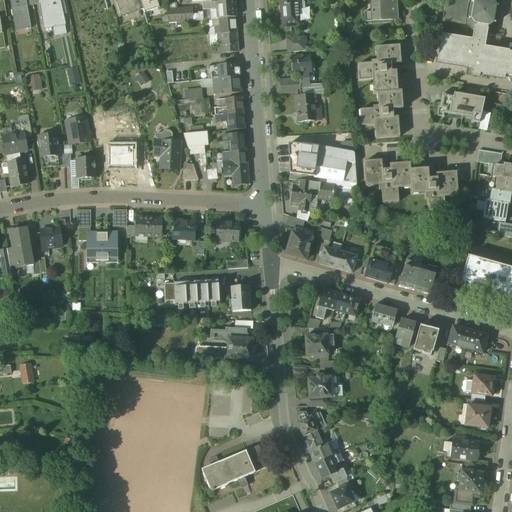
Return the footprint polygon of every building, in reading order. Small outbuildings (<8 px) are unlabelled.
[(25,0),(17,0),(10,1),(16,32),(23,31),(22,29),(30,27),(27,7),(25,0)] [(37,0),(39,5),(43,30),(53,28),(55,37),(67,35),(59,0),(37,0)] [(131,0),(113,0),(116,7),(118,7),(120,15),(135,10),(134,7),(131,0)] [(156,0),(140,0),(142,5),(144,13),(159,8),(156,0)] [(234,0),(186,0),(187,4),(202,3),(202,11),(217,10),(218,20),(219,19),(236,18),(234,0)] [(279,0),(282,27),(301,26),(299,10),(299,6),(298,5),(303,1),(304,0),(279,0)] [(370,0),(371,12),(365,13),(365,22),(397,21),(395,0),(370,0)] [(469,0),(445,0),(442,23),(468,27),(473,34),(475,23),(473,20),(476,4),(469,3),(469,0)] [(492,4),(479,1),(476,3),(476,4),(473,20),(475,23),(473,34),(472,42),(442,37),(437,63),(473,69),(472,76),(480,77),(480,75),(504,79),(504,76),(508,53),(508,52),(485,49),(486,43),(487,35),(489,25),(491,23),(494,6),(492,4)] [(191,9),(168,10),(169,24),(203,21),(202,13),(192,14),(191,9)] [(236,18),(219,19),(220,27),(220,34),(236,33),(236,18)] [(236,33),(220,34),(221,44),(222,53),(238,52),(236,33)] [(220,34),(213,35),(213,45),(221,44),(220,34)] [(303,38),(287,39),(287,53),(305,52),(303,38)] [(4,49),(0,50),(0,72),(14,70),(10,46),(3,47),(4,49)] [(399,46),(375,48),(376,49),(377,49),(377,55),(376,55),(377,61),(371,62),(371,64),(358,66),(361,66),(362,73),(358,73),(359,82),(373,80),(373,87),(377,87),(378,93),(374,93),(374,94),(378,94),(378,95),(381,95),(382,100),(378,100),(379,107),(373,107),(373,110),(360,111),(360,112),(364,112),(364,119),(361,119),(361,127),(374,126),(375,133),(379,132),(380,138),(375,139),(375,140),(400,138),(398,118),(393,118),(392,110),(403,109),(401,92),(398,93),(396,72),(392,72),(391,65),(401,64),(399,46)] [(310,56),(291,58),(293,74),(298,73),(299,79),(299,87),(310,86),(308,72),(312,72),(312,71),(314,71),(314,62),(311,62),(310,56)] [(239,65),(207,67),(208,80),(221,79),(240,77),(239,65)] [(81,84),(77,68),(67,71),(70,86),(81,84)] [(150,81),(144,72),(136,77),(141,87),(150,81)] [(40,75),(26,77),(28,92),(43,90),(40,75)] [(240,77),(221,79),(222,95),(242,93),(240,77)] [(299,79),(286,80),(286,88),(299,87),(299,79)] [(202,88),(184,89),(185,100),(203,99),(202,88)] [(315,96),(301,97),(300,93),(295,94),(298,123),(317,121),(315,96)] [(241,99),(225,100),(226,108),(226,116),(242,115),(241,99)] [(468,110),(455,109),(452,127),(465,129),(468,110)] [(105,123),(103,112),(95,114),(96,124),(105,123)] [(242,115),(226,116),(227,123),(228,132),(244,131),(242,115)] [(82,116),(75,117),(73,120),(73,121),(65,122),(69,145),(89,142),(88,137),(90,135),(89,134),(87,133),(85,118),(82,116)] [(480,119),(479,129),(487,131),(488,120),(480,119)] [(29,122),(18,123),(19,134),(23,133),(24,138),(31,137),(29,122)] [(19,134),(2,137),(5,155),(18,153),(26,152),(24,138),(23,133),(19,134)] [(206,134),(183,136),(187,147),(206,146),(206,134)] [(244,134),(229,136),(230,142),(231,153),(245,151),(244,134)] [(56,135),(38,136),(39,146),(40,158),(57,156),(58,156),(58,155),(56,135)] [(180,143),(155,142),(154,154),(161,154),(160,170),(178,171),(180,143)] [(354,154),(318,148),(305,145),(295,144),(288,145),(290,173),(289,180),(334,186),(357,189),(354,154)] [(133,148),(109,148),(108,168),(133,168),(133,148)] [(145,150),(138,152),(142,165),(148,163),(145,150)] [(245,151),(231,153),(232,163),(232,169),(247,168),(245,151)] [(502,155),(482,152),(480,164),(495,166),(500,167),(502,155)] [(18,153),(5,155),(7,165),(16,163),(16,160),(19,159),(18,153)] [(231,153),(222,154),(223,164),(232,163),(231,153)] [(94,159),(76,160),(76,179),(94,179),(94,159)] [(410,164),(382,167),(382,161),(364,163),(366,187),(379,186),(379,191),(382,191),(383,204),(399,203),(398,190),(412,189),(413,196),(425,195),(426,200),(428,199),(429,213),(445,211),(444,198),(458,197),(456,173),(428,175),(428,170),(410,171),(410,164)] [(7,165),(11,188),(28,185),(23,162),(16,163),(7,165)] [(500,167),(495,166),(493,177),(497,178),(511,180),(511,168),(510,168),(510,166),(503,165),(503,167),(500,167)] [(193,166),(183,166),(182,181),(198,182),(195,173),(193,166)] [(247,168),(232,169),(233,175),(234,186),(248,185),(247,168)] [(210,173),(204,174),(204,178),(201,178),(201,183),(211,182),(210,173)] [(511,180),(497,178),(495,191),(511,194),(511,193),(511,180)] [(334,186),(299,181),(299,188),(312,190),(311,197),(332,200),(333,194),(334,194),(335,191),(333,191),(334,186)] [(299,188),(294,187),(292,202),(301,203),(301,208),(309,210),(309,204),(310,204),(311,197),(312,190),(299,188)] [(495,191),(491,190),(489,202),(508,205),(510,205),(511,194),(495,191)] [(489,202),(485,201),(483,219),(505,223),(508,205),(489,202)] [(126,227),(126,210),(112,210),(112,227),(126,227)] [(306,222),(289,217),(287,226),(294,228),(303,231),(306,222)] [(163,221),(136,219),(135,236),(162,238),(163,221)] [(191,223),(174,222),(173,230),(172,230),(172,232),(173,232),(172,238),(195,240),(196,223),(191,222),(191,223)] [(240,225),(218,223),(217,238),(224,238),(224,242),(238,244),(240,225)] [(511,225),(504,224),(502,237),(511,238),(511,225)] [(27,229),(14,231),(14,228),(3,230),(5,242),(11,241),(13,250),(7,251),(10,266),(10,268),(16,267),(16,269),(26,268),(26,266),(33,266),(32,260),(29,240),(27,230),(27,229)] [(303,231),(294,228),(293,234),(301,236),(303,231)] [(59,229),(40,232),(42,251),(49,250),(48,249),(62,247),(60,232),(60,229),(59,229)] [(97,234),(88,234),(89,245),(86,245),(86,258),(96,258),(96,262),(108,262),(108,258),(118,258),(118,247),(116,247),(115,234),(107,234),(105,234),(105,237),(100,237),(99,234),(97,234)] [(301,236),(293,234),(287,253),(288,255),(306,261),(313,240),(309,238),(304,237),(301,236)] [(205,243),(197,243),(196,256),(204,257),(205,243)] [(397,253),(374,247),(365,277),(388,284),(391,273),(397,253)] [(340,253),(324,248),(319,264),(336,269),(340,253)] [(7,251),(0,252),(0,263),(1,263),(2,268),(10,266),(7,251)] [(357,257),(340,253),(336,269),(352,274),(357,257)] [(511,269),(467,257),(460,284),(511,297),(511,269)] [(246,261),(233,261),(233,270),(247,269),(246,261)] [(421,266),(406,261),(398,287),(407,289),(407,288),(414,290),(421,266)] [(10,266),(2,268),(4,276),(11,275),(10,268),(10,266)] [(421,266),(414,290),(421,292),(421,293),(429,295),(434,278),(439,279),(442,272),(421,266)] [(396,274),(391,273),(388,284),(393,285),(396,274)] [(204,282),(196,282),(198,304),(209,303),(207,282),(207,279),(203,279),(204,282)] [(214,281),(207,282),(209,303),(220,302),(218,279),(214,279),(214,281)] [(185,280),(182,281),(182,283),(174,283),(175,305),(187,304),(185,283),(185,280)] [(196,280),(193,280),(193,282),(185,283),(187,304),(198,304),(196,282),(196,280)] [(249,286),(231,288),(232,313),(251,312),(249,286)] [(67,291),(50,290),(49,308),(46,307),(46,310),(50,310),(50,305),(66,306),(67,291)] [(337,294),(323,290),(319,306),(326,308),(333,310),(337,294)] [(359,300),(337,294),(333,310),(338,311),(344,313),(355,316),(359,300)] [(396,311),(375,305),(371,322),(392,328),(394,322),(396,311)] [(326,308),(319,306),(316,317),(323,318),(326,308)] [(403,313),(396,311),(394,322),(400,323),(401,321),(403,313)] [(320,321),(310,318),(307,328),(318,329),(320,321)] [(415,324),(401,321),(400,323),(396,339),(402,341),(401,347),(408,348),(409,343),(410,343),(415,324)] [(438,330),(420,325),(413,352),(422,354),(423,350),(431,352),(438,330)] [(470,332),(452,327),(447,344),(465,349),(470,332)] [(247,329),(225,328),(225,331),(212,330),(211,339),(228,340),(229,339),(246,340),(247,329)] [(318,329),(307,328),(307,337),(318,336),(318,329)] [(486,337),(470,332),(465,349),(481,354),(486,337)] [(307,337),(305,337),(306,357),(328,356),(327,347),(326,336),(318,336),(307,337)] [(246,340),(229,339),(228,340),(228,348),(228,358),(228,359),(231,359),(234,362),(238,362),(241,359),(251,360),(251,359),(253,357),(254,352),(252,350),(252,341),(246,340)] [(228,348),(205,347),(202,350),(202,356),(205,359),(212,359),(212,361),(217,361),(217,360),(225,360),(225,358),(228,358),(228,348)] [(30,365),(21,367),(24,383),(33,381),(30,365)] [(10,366),(0,367),(0,374),(11,373),(10,366)] [(493,379),(473,377),(471,394),(491,397),(493,379)] [(316,379),(308,380),(310,399),(326,398),(332,398),(331,384),(330,378),(316,379)] [(326,398),(310,399),(308,399),(309,407),(327,408),(326,398)] [(489,408),(467,406),(465,425),(487,428),(488,418),(491,416),(491,412),(489,410),(489,408)] [(309,419),(306,414),(297,413),(298,423),(305,437),(317,431),(325,428),(326,427),(320,413),(308,414),(310,418),(309,419)] [(325,428),(317,431),(320,436),(327,433),(325,428)] [(317,431),(305,437),(311,451),(324,445),(320,436),(317,431)] [(477,461),(477,459),(479,458),(480,455),(478,453),(479,444),(470,442),(470,440),(464,439),(452,437),(451,444),(444,443),(443,451),(450,452),(450,458),(477,462),(477,461)] [(324,445),(311,451),(317,465),(330,459),(333,457),(330,452),(327,444),(324,445)] [(267,468),(258,447),(246,452),(255,473),(267,468)] [(246,452),(219,464),(219,463),(218,463),(217,460),(209,463),(211,466),(201,471),(211,493),(219,489),(219,490),(229,486),(228,485),(238,481),(241,487),(247,484),(244,478),(255,473),(246,452)] [(330,459),(317,465),(323,478),(336,473),(333,465),(330,459)] [(481,474),(461,471),(459,482),(458,490),(458,491),(479,493),(480,487),(481,474)] [(350,484),(329,493),(336,509),(353,501),(350,495),(353,493),(352,492),(353,491),(350,484)] [(479,493),(458,491),(458,490),(455,490),(453,502),(471,505),(473,497),(479,498),(479,496),(481,494),(482,489),(480,487),(479,493)] [(384,495),(374,499),(377,506),(387,501),(384,495)] [(469,511),(471,505),(453,502),(449,503),(448,510),(464,511),(469,511)]
